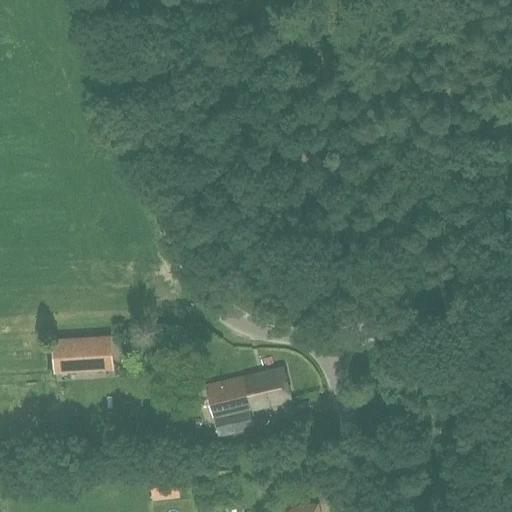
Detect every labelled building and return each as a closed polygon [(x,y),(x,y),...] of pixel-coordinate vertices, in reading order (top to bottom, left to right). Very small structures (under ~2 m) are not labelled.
[(111,336),(53,339),(55,372),(113,368),(111,336)] [(245,377),(217,384),(224,414),(249,408),(250,411),(292,400),(284,368),(245,377)] [(224,414),(214,416),(219,436),(254,428),(250,411),(249,408),(224,414)] [(152,500),(166,499),(164,480),(150,482),(152,500)] [(334,511),(346,511),(344,502),(333,505),(334,511)]
